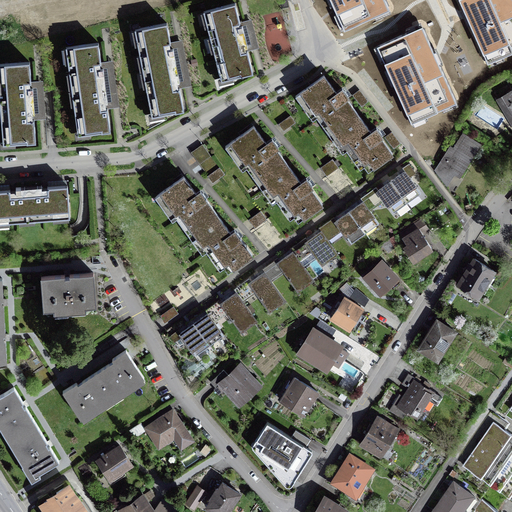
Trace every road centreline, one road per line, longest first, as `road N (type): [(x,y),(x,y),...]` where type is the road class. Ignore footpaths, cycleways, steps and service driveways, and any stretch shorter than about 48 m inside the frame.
road 1 (residential): [(297,511),(473,229),(511,186)]
road 2 (residential): [(96,160),(153,149),(320,59),(304,0)]
road 3 (residential): [(109,265),(177,389),(282,511)]
road 4 (residential): [(417,511),(511,373)]
